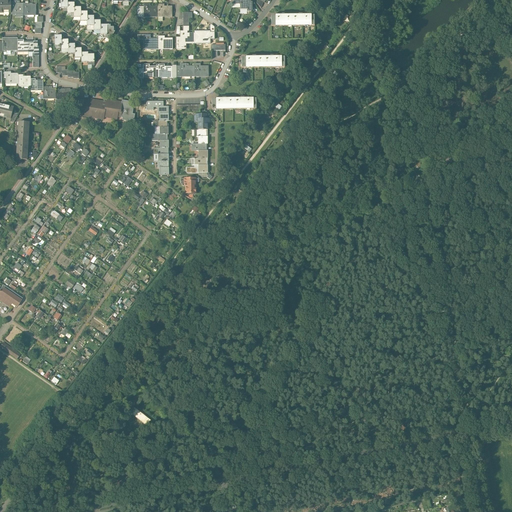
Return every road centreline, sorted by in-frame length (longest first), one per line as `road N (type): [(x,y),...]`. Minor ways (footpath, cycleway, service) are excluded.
road 1 (unclassified): [(0,511),(158,310),(511,126)]
road 2 (tertiary): [(466,432),(72,511)]
road 3 (residential): [(231,38),(225,72),(213,89),(194,94),(84,88),(45,69)]
